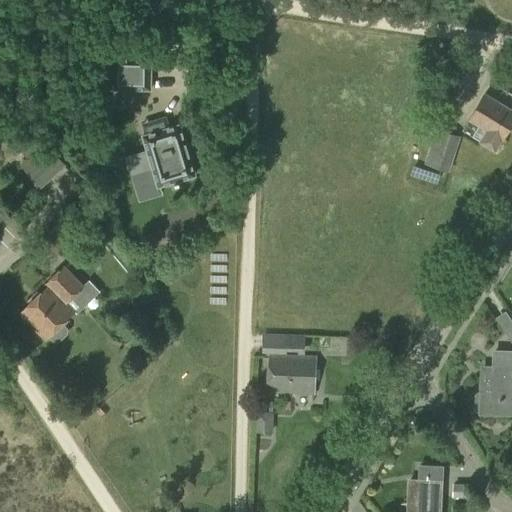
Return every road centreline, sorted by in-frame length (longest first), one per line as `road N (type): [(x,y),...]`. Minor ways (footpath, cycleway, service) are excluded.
road 1 (track): [(243,511),(253,0)]
road 2 (track): [(245,0),(511,43)]
road 3 (track): [(111,511),(0,349)]
road 4 (residential): [(422,379),(511,224)]
road 5 (residential): [(332,511),(422,379)]
road 6 (residential): [(422,379),(501,504),(511,508)]
